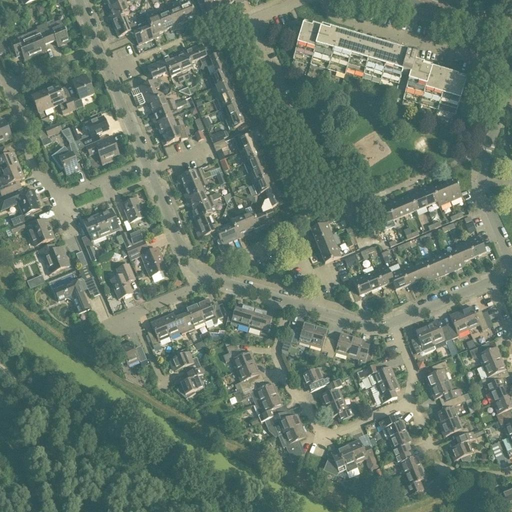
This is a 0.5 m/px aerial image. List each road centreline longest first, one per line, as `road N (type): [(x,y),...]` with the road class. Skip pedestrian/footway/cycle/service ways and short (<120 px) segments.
road 1 (residential): [(411,402),(334,434),(321,432),(278,363),(290,303)]
road 2 (residential): [(479,22),(462,58),(346,31),(333,14),(335,0)]
road 3 (residential): [(160,386),(134,324),(144,309),(204,278)]
road 4 (residential): [(411,402),(434,461),(484,475),(511,468)]
road 5 (residential): [(204,278),(186,261),(145,162)]
road 6 (residential): [(56,198),(31,157),(30,135),(6,85)]
road 7 (residential): [(145,162),(97,47)]
